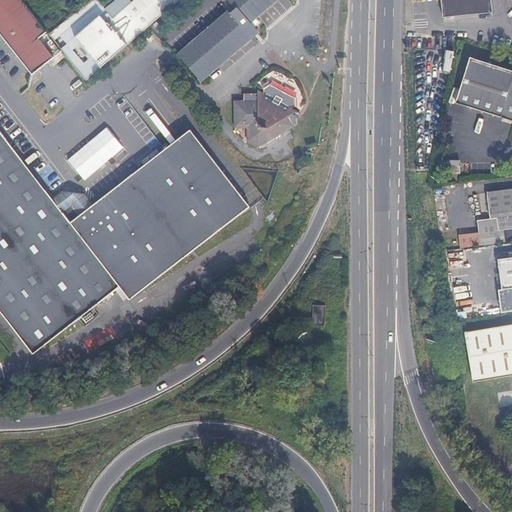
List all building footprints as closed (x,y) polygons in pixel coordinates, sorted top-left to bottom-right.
[(20,0),(0,0),(0,33),(33,74),(53,58),(38,38),(46,31),(22,1),(20,0)] [(80,75),(85,82),(101,68),(110,60),(162,16),(157,10),(148,0),(135,0),(94,35),(87,26),(68,41),(88,68),(80,75)] [(148,0),(157,10),(162,16),(180,0),(148,0)] [(248,20),(255,13),(270,0),(223,0),(220,3),(229,14),(181,56),(200,79),(257,30),(255,29),(248,20)] [(487,0),(437,0),(439,17),(489,13),(487,0)] [(262,22),(255,13),(248,20),(255,29),(262,24),(262,22)] [(511,72),(476,62),(465,108),(511,121),(511,72)] [(295,104),(295,95),(272,83),(264,88),(263,92),(259,91),(259,94),(245,95),(245,101),(234,101),(234,127),(247,127),(247,141),(258,146),(294,124),(294,123),(300,119),(298,115),(301,113),(299,109),(295,111),(294,109),(295,109),(291,106),(295,104)] [(249,203),(189,128),(95,202),(84,211),(144,287),(249,203)] [(52,196),(0,130),(0,148),(43,203),(52,196)] [(131,297),(144,287),(84,211),(72,221),(52,196),(43,203),(0,148),(0,308),(35,353),(121,285),(131,297)] [(268,198),(281,166),(240,164),(268,198)] [(460,240),(511,233),(511,181),(487,185),(490,210),(477,211),(478,223),(458,226),(460,240)] [(87,191),(61,190),(52,196),(72,221),(84,211),(95,202),(87,191)] [(511,283),(511,249),(499,251),(502,282),(502,285),(511,283)] [(511,283),(502,285),(502,282),(498,283),(501,307),(511,305),(511,283)] [(511,323),(461,332),(469,381),(511,373),(511,323)]
